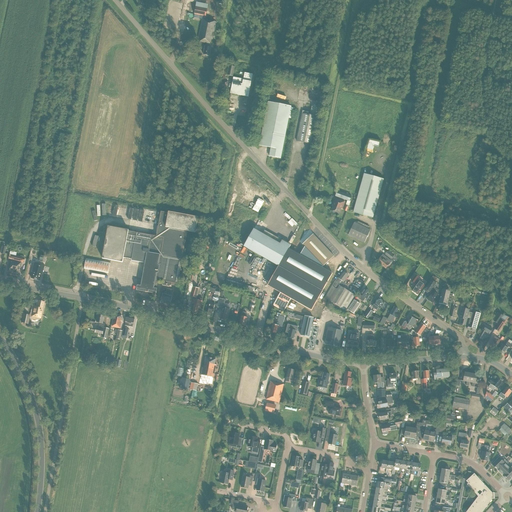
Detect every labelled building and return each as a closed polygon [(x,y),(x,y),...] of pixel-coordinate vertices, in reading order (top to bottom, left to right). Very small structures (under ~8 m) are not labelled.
[(205,16),(207,9),(196,7),(195,14),(205,16)] [(213,40),(216,22),(212,21),(212,20),(202,18),(198,41),(200,42),(206,43),(205,47),(205,46),(203,55),(207,55),(206,56),(208,56),(209,56),(211,48),(209,47),(210,44),(211,44),(211,39),(213,40)] [(233,76),(235,67),(236,63),(236,62),(230,60),(230,61),(227,75),(233,76)] [(224,81),(226,73),(222,72),(220,79),(219,79),(218,82),(217,87),(222,88),(222,89),(226,90),(228,82),(224,81)] [(251,82),(253,75),(244,73),(243,79),(234,77),(233,83),(231,93),(248,97),(251,82)] [(281,158),(288,120),(291,107),(268,102),(259,145),(271,148),(269,156),(281,158)] [(297,141),(312,144),(319,107),(312,106),(310,115),(302,114),(297,141)] [(367,149),(373,150),(374,146),(378,146),(379,142),(369,140),(367,149)] [(373,218),(384,179),(364,173),(353,212),(373,218)] [(335,196),(350,201),(352,196),(337,191),(335,196)] [(342,209),(345,202),(334,198),(332,205),(333,206),(331,211),(339,214),(341,209),(342,209)] [(168,213),(161,212),(157,236),(128,231),(129,230),(108,226),(102,259),(123,262),(124,258),(131,259),(131,260),(144,263),(140,284),(138,284),(137,290),(156,293),(157,287),(155,287),(157,280),(163,281),(162,285),(171,287),(172,283),(178,284),(187,231),(195,233),(198,217),(169,212),(168,213)] [(368,226),(358,221),(357,224),(354,223),(348,235),(365,243),(370,230),(367,229),(368,226)] [(254,229),(244,246),(279,266),(289,249),(291,245),(262,229),(260,232),(254,229)] [(289,249),(268,286),(281,293),(274,305),(284,311),(291,298),(311,310),(332,273),(321,267),(333,256),(312,234),(301,244),(303,246),(299,254),(289,249)] [(391,259),(394,256),(387,251),(385,254),(391,259)] [(23,262),(24,258),(9,254),(8,259),(12,260),(9,271),(13,273),(18,274),(19,268),(20,268),(21,262),(23,262)] [(44,265),(45,263),(47,257),(41,255),(39,261),(41,262),(41,264),(37,263),(34,263),(32,272),(33,272),(31,278),(39,280),(41,274),(42,274),(44,265)] [(386,268),(391,262),(383,255),(377,261),(386,268)] [(108,273),(110,262),(86,258),(84,269),(108,273)] [(269,281),(277,266),(273,264),(265,279),(269,281)] [(343,282),(348,276),(343,272),(338,278),(334,282),(325,298),(328,300),(327,303),(323,302),(323,304),(326,305),(329,307),(330,307),(331,307),(332,308),(333,308),(334,308),(335,309),(337,310),(337,309),(338,310),(339,310),(345,312),(355,295),(350,292),(338,285),(342,281),(343,282)] [(424,285),(417,280),(418,277),(416,275),(412,281),(414,283),(416,284),(411,290),(417,295),(422,289),(424,285)] [(235,287),(237,282),(226,279),(224,284),(235,287)] [(438,295),(439,290),(436,288),(436,287),(434,286),(436,283),(431,280),(425,290),(426,290),(425,291),(428,293),(429,292),(430,293),(430,292),(432,293),(428,300),(430,301),(430,302),(431,303),(432,303),(433,303),(438,295)] [(200,308),(202,301),(196,300),(199,289),(193,287),(190,296),(194,297),(192,303),(195,304),(193,312),(197,313),(199,308),(200,308)] [(367,299),(369,296),(366,294),(369,291),(365,288),(360,295),(361,295),(358,298),(363,301),(365,298),(367,299)] [(450,306),(453,294),(450,293),(450,291),(449,289),(444,288),(442,290),(439,304),(447,306),(447,305),(450,306)] [(171,299),(173,290),(167,289),(166,294),(162,293),(162,297),(161,303),(170,305),(172,299),(171,299)] [(385,302),(378,297),(373,304),(375,306),(374,308),(377,310),(378,308),(380,309),(385,302)] [(227,319),(230,309),(227,308),(228,304),(225,303),(226,300),(220,298),(217,307),(223,309),(220,319),(225,320),(226,318),(227,319)] [(354,314),(361,304),(354,300),(347,309),(354,314)] [(42,309),(43,302),(38,301),(37,308),(34,307),(32,316),(40,318),(42,309)] [(214,307),(215,304),(210,302),(209,308),(208,308),(206,315),(212,317),(214,309),(212,309),(212,307),(214,307)] [(397,318),(400,313),(397,311),(398,309),(394,307),(390,314),(387,319),(388,320),(387,321),(391,323),(391,322),(392,322),(395,317),(397,318)] [(465,325),(469,310),(461,308),(459,318),(461,319),(460,324),(465,325)] [(245,317),(246,313),(242,312),(241,316),(239,324),(245,326),(248,318),(245,317)] [(476,314),(472,313),(469,312),(468,318),(470,319),(467,330),(476,332),(481,314),(476,312),(476,314)] [(498,324),(503,316),(497,312),(495,317),(493,321),(498,324)] [(103,319),(104,316),(99,314),(98,318),(97,322),(100,323),(99,328),(96,328),(95,333),(103,334),(105,324),(103,324),(104,319),(103,319)] [(121,321),(122,316),(115,314),(114,320),(113,320),(112,326),(114,326),(114,327),(120,328),(122,321),(121,321)] [(499,332),(509,317),(504,315),(497,324),(498,325),(495,329),(499,332)] [(305,316),(301,335),(309,337),(313,318),(305,316)] [(133,324),(134,318),(126,317),(125,322),(125,325),(133,327),(133,324)] [(418,321),(411,317),(408,322),(404,320),(400,327),(405,329),(406,327),(408,329),(410,326),(414,328),(418,321)] [(278,320),(274,319),(270,332),(276,334),(279,326),(276,325),(278,320)] [(353,329),(354,321),(349,320),(346,335),(349,335),(348,344),(357,346),(359,334),(352,333),(353,329)] [(421,323),(415,332),(420,336),(420,335),(423,337),(428,329),(426,327),(421,323)] [(488,336),(492,329),(484,325),(482,329),(478,337),(482,340),(485,334),(488,336)] [(339,346),(342,331),(328,328),(325,344),(339,346)] [(393,347),(394,339),(392,339),(392,335),(386,335),(386,332),(383,332),(383,339),(386,339),(386,346),(393,347)] [(374,340),(374,334),(367,334),(367,340),(367,346),(375,346),(375,340),(374,340)] [(410,345),(410,334),(401,334),(401,339),(398,339),(397,347),(406,347),(406,345),(410,345)] [(416,336),(411,336),(412,346),(419,346),(419,337),(416,338),(416,336)] [(495,349),(500,341),(495,337),(489,345),(495,349)] [(511,348),(511,343),(511,345),(507,343),(505,345),(505,346),(502,344),(498,351),(503,354),(508,348),(507,348),(508,347),(509,347),(510,347),(511,348)] [(215,364),(216,359),(206,357),(205,363),(203,362),(200,382),(208,384),(209,383),(212,384),(216,365),(215,364)] [(437,370),(437,368),(432,368),(433,374),(434,374),(434,380),(438,380),(438,378),(449,377),(449,369),(437,370)] [(293,379),(295,370),(288,369),(286,377),(286,381),(289,382),(290,378),(293,379)] [(419,379),(418,371),(412,372),(412,379),(416,379),(416,384),(420,384),(420,379),(419,379)] [(350,378),(351,373),(347,372),(347,373),(345,373),(344,381),(343,385),(352,387),(353,379),(350,378)] [(328,381),(330,374),(324,373),(322,379),(320,379),(318,386),(327,388),(327,385),(328,385),(329,384),(329,382),(329,381),(328,381)] [(471,373),(469,386),(469,382),(472,383),(472,387),(475,387),(477,375),(471,373)] [(396,374),(393,375),(393,374),(389,374),(390,379),(387,379),(388,387),(393,387),(393,383),(396,383),(396,379),(397,379),(396,374)] [(381,383),(380,375),(374,376),(374,383),(378,383),(378,388),(384,388),(383,383),(381,383)] [(185,388),(188,388),(190,381),(186,380),(187,379),(182,378),(180,389),(184,390),(185,388)] [(491,384),(489,387),(493,391),(496,388),(497,388),(502,382),(497,378),(495,381),(492,378),(489,382),(491,384)] [(279,403),(284,385),(270,381),(266,399),(279,403)] [(307,395),(310,383),(303,381),(300,393),(307,395)] [(199,391),(200,384),(191,383),(190,389),(199,391)] [(342,398),(343,391),(337,390),(338,384),(333,383),(331,393),(331,396),(342,398)] [(507,397),(511,391),(507,387),(502,393),(501,393),(498,396),(503,400),(506,396),(507,397)] [(485,398),(491,402),(494,398),(491,396),(492,395),(489,393),(486,391),(485,398)] [(386,398),(386,397),(381,398),(381,401),(377,402),(378,409),(388,407),(387,404),(393,403),(392,397),(386,398)] [(468,410),(470,400),(454,398),(453,407),(468,410)] [(339,416),(341,407),(333,406),(334,402),(325,401),(324,407),(328,408),(329,410),(329,414),(339,416)] [(267,404),(265,411),(274,413),(276,406),(267,404)] [(380,420),(388,419),(388,416),(392,415),(391,413),(396,412),(395,408),(391,409),(391,412),(379,414),(380,420)] [(494,416),(498,411),(494,408),(490,413),(494,416)] [(429,441),(431,431),(432,425),(427,424),(428,421),(423,420),(422,423),(421,431),(420,433),(424,434),(423,441),(429,441)] [(410,438),(412,428),(408,427),(409,425),(405,424),(405,422),(403,422),(402,423),(402,424),(402,428),(406,429),(404,437),(410,438)] [(421,431),(422,423),(417,422),(416,426),(415,426),(415,428),(412,428),(410,438),(415,439),(417,430),(421,431)] [(507,433),(511,429),(504,424),(501,428),(507,433)] [(390,427),(389,425),(381,426),(382,432),(383,434),(384,435),(388,434),(388,433),(388,431),(390,431),(394,430),(397,430),(396,425),(390,427)] [(440,434),(441,428),(441,426),(437,426),(436,430),(434,429),(434,431),(431,431),(429,441),(434,442),(436,434),(437,434),(440,434)] [(324,439),(325,429),(321,428),(320,432),(314,431),(313,441),(320,442),(321,438),(324,439)] [(336,445),(338,435),(330,434),(331,430),(327,429),(326,437),(330,437),(328,444),(336,445)] [(511,430),(503,438),(505,439),(511,431),(511,430)] [(238,441),(239,434),(232,432),(231,435),(229,440),(230,440),(230,443),(237,444),(236,448),(240,449),(242,441),(238,441)] [(454,443),(455,436),(452,435),(452,437),(443,436),(442,444),(451,445),(451,442),(454,443)] [(260,445),(256,444),(257,438),(249,436),(247,446),(253,447),(251,454),(258,455),(260,445)] [(468,448),(469,442),(465,441),(466,438),(462,437),(460,447),(468,448)] [(275,452),(277,446),(272,445),(273,441),(266,439),(265,447),(261,446),(258,463),(262,463),(264,451),(271,452),(271,451),(275,452)] [(490,451),(491,447),(485,445),(484,452),(483,451),(481,460),(487,461),(489,453),(487,452),(488,450),(490,451)] [(302,472),(304,461),(300,461),(300,457),(293,456),(291,466),(298,467),(298,471),(302,472)] [(503,461),(499,457),(492,464),(498,470),(507,461),(505,459),(503,461)] [(318,475),(319,468),(320,464),(316,463),(317,460),(309,459),(308,469),(315,470),(314,474),(318,475)] [(503,475),(510,468),(507,465),(508,463),(507,461),(498,470),(503,475)] [(322,485),(324,477),(326,477),(326,476),(334,478),(336,471),(333,471),(334,464),(326,462),(326,465),(322,464),(320,476),(319,476),(317,484),(322,485)] [(441,476),(454,478),(455,476),(451,475),(451,476),(449,475),(450,470),(448,470),(449,467),(446,466),(445,469),(442,469),(441,476)] [(510,468),(503,475),(509,481),(511,477),(511,466),(510,468)] [(234,471),(227,470),(227,473),(222,472),(220,483),(228,484),(229,480),(232,480),(234,471)] [(264,492),(266,481),(259,480),(260,475),(257,474),(255,482),(258,482),(257,490),(264,492)] [(349,484),(351,475),(343,474),(342,483),(349,484)] [(491,492),(482,483),(483,481),(478,476),(477,477),(474,474),(467,481),(468,483),(467,484),(478,496),(466,511),(481,511),(485,508),(486,509),(491,503),(489,502),(491,499),(494,499),(493,492),(491,492)] [(351,475),(349,484),(357,486),(358,477),(351,475)] [(251,486),(253,476),(250,476),(249,478),(243,477),(241,487),(248,488),(248,485),(251,486)] [(454,480),(454,478),(441,476),(439,483),(448,484),(449,479),(450,479),(450,480),(454,480)] [(384,489),(384,488),(385,484),(389,485),(389,483),(388,483),(389,479),(383,478),(382,482),(377,481),(376,488),(384,489)] [(458,511),(465,479),(463,479),(456,511),(458,511)] [(437,496),(451,498),(451,496),(447,495),(447,496),(446,496),(447,490),(438,489),(437,496)] [(294,501),(296,495),(290,494),(289,498),(285,497),(283,507),(290,508),(291,501),(294,501)] [(456,499),(451,498),(437,496),(436,503),(444,504),(445,499),(447,499),(447,500),(451,501),(451,504),(450,503),(449,507),(455,508),(456,499)] [(311,509),(313,499),(306,498),(305,502),(302,502),(301,507),(299,508),(300,509),(300,510),(301,510),(302,511),(303,511),(307,511),(308,509),(311,509)] [(246,511),(248,507),(238,505),(239,501),(231,500),(231,504),(233,505),(232,509),(237,510),(236,511),(246,511)] [(324,511),(326,504),(318,503),(315,511),(324,511)]
